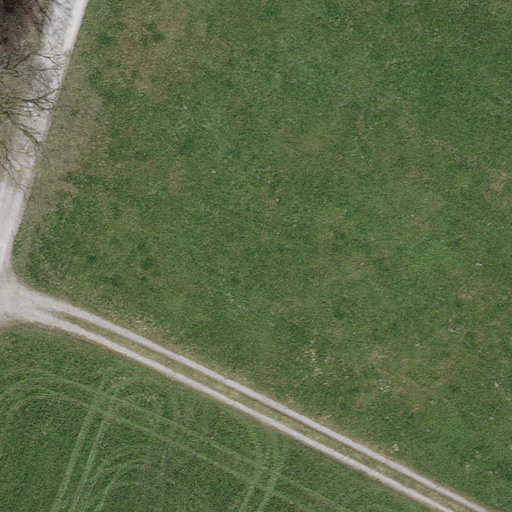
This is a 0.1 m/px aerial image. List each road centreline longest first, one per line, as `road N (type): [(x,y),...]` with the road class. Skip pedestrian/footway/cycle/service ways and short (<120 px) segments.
road 1 (track): [(0,289),(230,392),(465,511)]
road 2 (unclassified): [(0,224),(69,0)]
